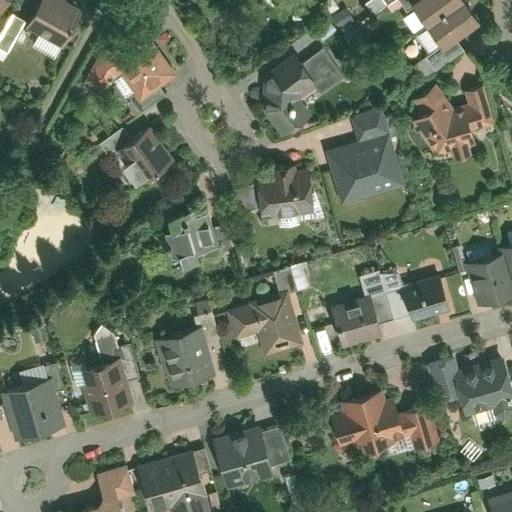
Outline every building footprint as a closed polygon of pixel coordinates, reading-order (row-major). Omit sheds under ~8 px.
[(60,43),(80,6),(67,0),(35,0),(23,23),(60,43)] [(451,0),(407,0),(423,21),(451,0)] [(475,17),(462,0),(451,0),(423,21),(439,43),(475,17)] [(6,11),(0,25),(0,55),(1,56),(18,17),(6,11)] [(137,96),(174,69),(140,24),(96,52),(83,76),(105,88),(111,74),(118,70),(137,96)] [(432,43),(410,62),(421,75),(443,55),(432,43)] [(259,103),(280,130),(309,110),(301,98),(340,73),(321,46),(301,59),(293,49),(262,68),(259,103)] [(451,103),(433,79),(411,95),(420,108),(410,116),(431,147),(446,143),(449,153),(468,148),(466,142),(473,141),(469,124),(494,118),(482,80),(462,86),(466,99),(451,103)] [(358,135),(324,145),(341,201),(403,182),(379,103),(351,111),(358,135)] [(171,152),(149,121),(113,146),(135,177),(171,152)] [(312,207),(308,165),(293,167),(293,162),(268,164),(269,171),(255,172),(258,212),(312,207)] [(230,246),(224,221),(211,225),(206,207),(193,211),(191,202),(164,209),(168,225),(163,227),(170,253),(215,241),(217,250),(230,246)] [(464,258),(475,301),(511,290),(511,237),(496,241),(498,249),(464,258)] [(298,260),(268,267),(274,288),(303,281),(298,260)] [(448,306),(437,270),(400,282),(411,317),(448,306)] [(262,351),(302,340),(287,287),(224,304),(232,333),(255,327),(262,351)] [(328,302),(340,344),(379,332),(367,290),(328,302)] [(152,333),(166,382),(211,370),(198,321),(152,333)] [(455,350),(429,358),(441,397),(462,390),(469,414),(495,405),(498,417),(511,412),(511,384),(501,353),(460,366),(455,350)] [(88,410),(130,399),(118,352),(76,363),(88,410)] [(0,387),(0,394),(13,436),(64,420),(49,372),(0,387)] [(340,409),(327,413),(337,444),(350,439),(353,448),(408,431),(413,447),(440,439),(427,398),(397,408),(392,393),(384,395),(381,385),(337,399),(340,409)] [(258,421),(210,434),(225,485),(272,472),(269,462),(288,457),(278,423),(260,429),(258,421)] [(191,446),(134,462),(149,511),(170,505),(171,511),(199,511),(210,509),(191,446)] [(133,492),(124,461),(95,469),(100,489),(95,499),(66,507),(62,511),(121,511),(117,497),(133,492)] [(511,511),(511,489),(493,495),(497,511),(511,511)]
